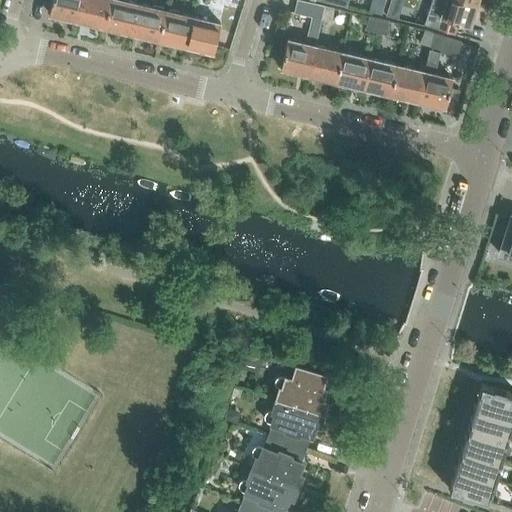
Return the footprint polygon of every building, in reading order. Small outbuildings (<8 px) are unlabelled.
[(51,0),(49,13),(77,20),(81,0),(51,0)] [(109,0),(81,0),(77,20),(104,26),(109,0)] [(131,32),(138,3),(124,0),(109,0),(104,26),(131,32)] [(280,67),(308,74),(315,45),(321,20),(324,6),(299,0),(296,0),(294,14),(311,18),(305,42),(287,38),(280,67)] [(454,34),(457,22),(469,26),(476,3),(468,0),(431,0),(424,25),(432,27),(454,34)] [(165,10),(138,3),(131,32),(158,39),(165,10)] [(401,7),(389,4),(386,15),(397,19),(401,7)] [(324,6),(321,20),(332,23),(334,8),(324,6)] [(165,10),(158,39),(186,45),(193,16),(165,10)] [(193,16),(186,45),(213,52),(220,22),(193,16)] [(365,29),(376,31),(379,18),(371,16),(365,29)] [(376,31),(389,34),(390,20),(379,18),(376,31)] [(434,34),(424,31),(419,44),(430,47),(434,34)] [(452,77),(436,73),(441,52),(456,54),(459,42),(434,34),(430,47),(424,70),(417,100),(445,106),(452,77)] [(308,74),(336,80),(342,51),(315,45),(308,74)] [(336,80),(363,87),(370,58),(342,51),(336,80)] [(363,87),(390,93),(397,64),(370,58),(363,87)] [(390,93),(417,100),(424,70),(397,64),(390,93)] [(511,257),(511,213),(511,214),(499,253),(511,257)] [(247,351),(244,361),(251,364),(255,362),(257,354),(247,351)] [(323,388),(327,375),(291,364),(287,377),(280,375),(276,377),(275,380),(275,383),(278,387),(279,387),(276,399),(323,413),(327,401),(322,400),(326,388),(323,388)] [(511,392),(480,383),(474,405),(511,416),(511,411),(511,392)] [(319,425),(323,413),(276,399),(272,410),(268,410),(266,411),(265,414),(264,416),(265,419),(267,422),(271,423),(273,424),(270,435),(305,448),(309,435),(311,435),(315,424),(319,425)] [(474,405),(467,426),(504,437),(511,416),(474,405)] [(467,426),(461,446),(498,458),(504,437),(467,426)] [(300,461),(305,448),(270,435),(265,447),(260,445),(258,445),(255,445),(252,448),(252,451),(253,455),(254,456),(256,457),(251,468),(297,486),(302,475),(298,473),(302,462),(300,461)] [(461,446),(455,467),(491,478),(498,458),(461,446)] [(455,467),(448,489),(485,500),(491,478),(455,467)] [(293,498),(297,486),(251,468),(247,479),(246,479),(242,479),(241,479),(239,482),(238,485),(239,487),(240,489),(241,490),(244,492),(247,492),(242,504),(259,511),(279,511),(281,507),(284,507),(288,496),(293,498)]
